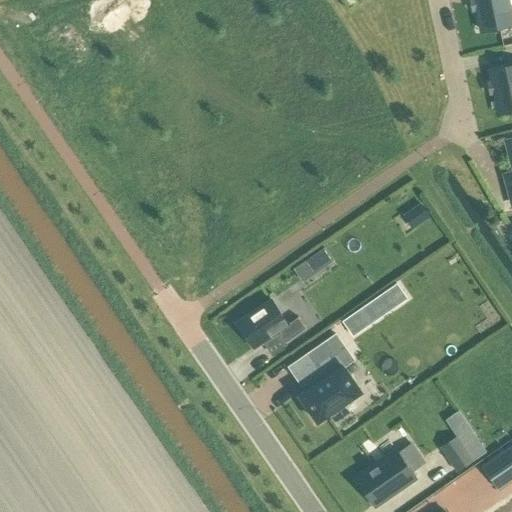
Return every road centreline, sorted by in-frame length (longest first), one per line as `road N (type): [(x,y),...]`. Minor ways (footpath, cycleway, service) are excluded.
road 1 (residential): [(164,294),(316,511)]
road 2 (residential): [(464,123),(437,0)]
